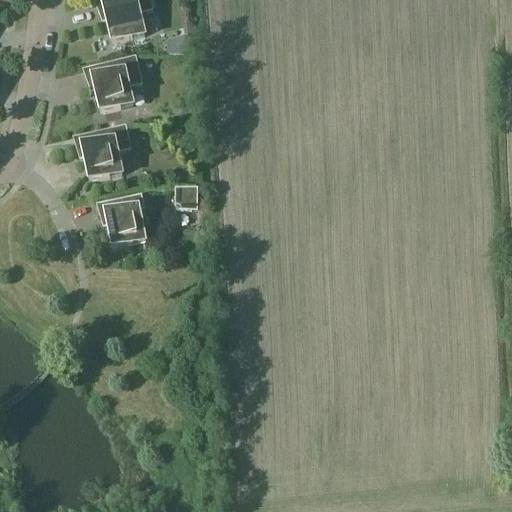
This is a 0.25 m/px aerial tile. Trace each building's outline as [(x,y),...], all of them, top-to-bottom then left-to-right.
[(140,17),(153,13),(149,0),(104,0),(96,2),(100,16),(104,15),(106,25),(107,25),(112,47),(145,38),(140,17)] [(143,88),(136,59),(85,72),(88,86),(92,85),(95,95),(101,116),(134,108),(129,91),(143,88)] [(118,155),(131,153),(126,128),(75,140),(78,154),(82,153),(84,163),(85,163),(90,185),(123,178),(118,155)] [(175,213),(196,212),(196,191),(175,190),(175,213)] [(146,245),(139,213),(144,212),(141,198),(98,207),(101,221),(106,220),(108,230),(113,252),(146,245)]
